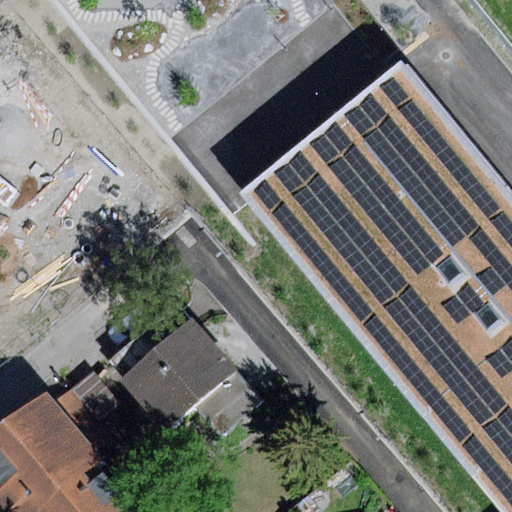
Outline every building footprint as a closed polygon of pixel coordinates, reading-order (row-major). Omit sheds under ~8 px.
[(511,507),(511,210),(402,78),(256,198),(511,507)] [(177,305),(106,364),(182,456),(254,396),(177,305)] [(93,374),(73,391),(99,422),(119,405),(93,374)] [(99,422),(73,391),(56,405),(96,451),(112,437),(99,422)] [(134,511),(97,467),(104,461),(96,451),(56,405),(46,394),(0,432),(0,511),(134,511)]
